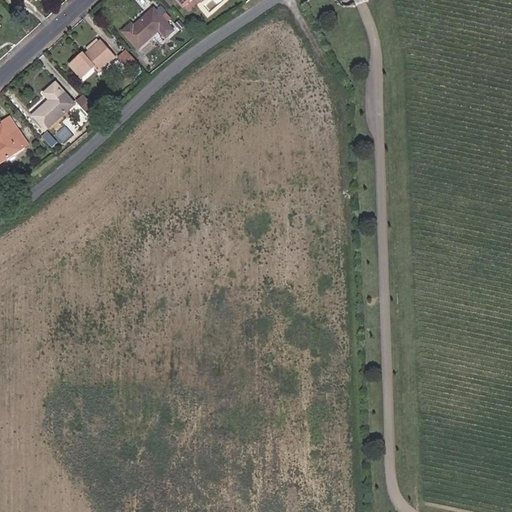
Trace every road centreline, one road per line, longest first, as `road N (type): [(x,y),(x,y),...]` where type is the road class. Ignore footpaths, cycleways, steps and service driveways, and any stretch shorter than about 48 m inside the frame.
road 1 (unclassified): [(279,0),(0,226)]
road 2 (residential): [(0,89),(96,0)]
